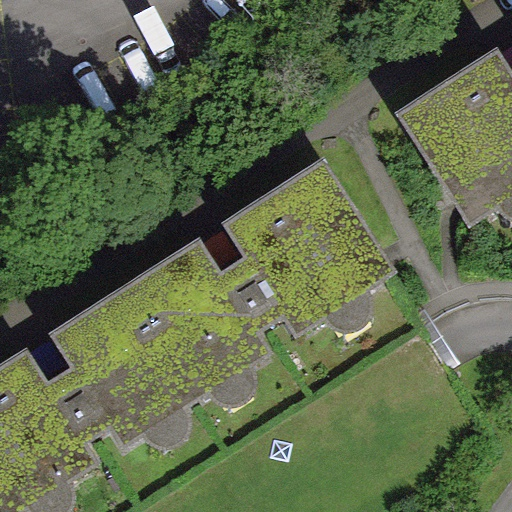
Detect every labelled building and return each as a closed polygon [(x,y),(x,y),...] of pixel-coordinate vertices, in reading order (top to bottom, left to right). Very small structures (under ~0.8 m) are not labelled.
[(511,73),(507,65),(408,128),(479,240),(511,218),(511,73)] [(256,273),(244,281),(281,339),(294,331),(307,351),(405,290),(333,178),(235,240),(256,273)] [(209,256),(135,304),(206,415),(281,368),(268,347),(281,339),(244,281),(230,289),(209,256)] [(132,462),(206,415),(135,304),(60,351),(81,383),(68,391),(106,451),(119,443),(132,462)] [(33,368),(0,388),(0,511),(53,511),(105,480),(92,460),(106,451),(68,391),(53,401),(33,368)]
